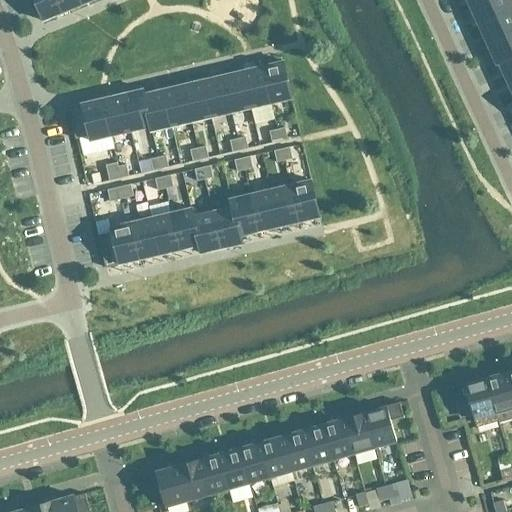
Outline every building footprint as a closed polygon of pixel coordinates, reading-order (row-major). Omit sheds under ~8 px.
[(56,0),(33,0),(39,12),(42,21),(62,13),(56,0)] [(78,0),(56,0),(62,13),(81,5),(78,0)] [(479,26),(511,10),(511,5),(509,0),(486,0),(471,7),(479,26)] [(488,44),(511,32),(511,10),(479,26),(488,44)] [(499,62),(511,55),(511,32),(488,44),(496,63),(499,62)] [(511,78),(511,55),(499,62),(507,80),(511,78)] [(262,66),(270,103),(291,99),(283,61),(262,66)] [(270,103),(262,66),(242,71),(251,108),(270,103)] [(242,71),(222,75),(231,113),(251,108),(242,71)] [(231,113),(222,75),(202,80),(211,117),(231,113)] [(211,117),(202,80),(182,85),(191,122),(211,117)] [(191,122),(182,85),(162,90),(171,127),(191,122)] [(142,89),(122,94),(130,131),(149,127),(150,127),(142,94),(144,94),(142,89)] [(171,127),(162,90),(144,94),(142,94),(150,127),(149,127),(150,132),(151,131),(171,127)] [(130,131),(122,94),(102,99),(110,136),(130,131)] [(110,136),(102,99),(67,107),(69,113),(75,139),(88,136),(90,141),(110,136)] [(284,128),(277,130),(279,141),(287,140),(284,128)] [(279,141),(277,130),(269,131),(271,143),(279,141)] [(245,137),(237,139),(240,151),(248,149),(245,137)] [(240,151),(237,139),(229,141),(232,153),(240,151)] [(205,146),(197,148),(200,160),(208,158),(205,146)] [(284,161),(292,159),(289,147),(281,149),(284,161)] [(200,160),(197,148),(189,150),(192,162),(200,160)] [(284,161),(281,149),(273,151),(276,163),(284,161)] [(165,156),(157,157),(160,169),(168,167),(165,156)] [(252,168),(249,156),(241,158),(244,170),(252,168)] [(160,169),(157,157),(149,159),(152,171),(160,169)] [(244,170),(241,158),(233,160),(236,172),(244,170)] [(119,171),(118,167),(116,167),(115,163),(105,165),(107,173),(119,171)] [(126,165),(118,167),(119,171),(120,178),(128,177),(126,165)] [(212,177),(209,166),(202,168),(204,179),(212,177)] [(204,179),(202,168),(194,169),(196,181),(204,179)] [(120,178),(119,171),(107,173),(109,181),(120,178)] [(173,187),(170,175),(162,177),(165,189),(173,187)] [(165,189),(162,177),(154,179),(157,191),(165,189)] [(319,217),(310,180),(290,185),(298,222),(319,217)] [(133,196),(130,184),(122,186),(125,198),(133,196)] [(298,222),(290,185),(270,190),(279,227),(298,222)] [(125,198),(122,186),(114,188),(117,200),(125,198)] [(117,200),(114,188),(106,190),(109,202),(117,200)] [(279,227),(270,190),(250,194),(259,232),(279,227)] [(259,232),(250,194),(229,199),(231,207),(238,237),(239,236),(259,232)] [(231,207),(212,211),(220,249),(241,244),(239,236),(238,237),(231,207)] [(199,246),(192,216),(193,216),(191,208),(170,213),(179,250),(198,246),(199,246)] [(220,249),(212,211),(193,216),(192,216),(199,246),(198,246),(200,254),(220,249)] [(179,250),(170,213),(151,218),(159,255),(179,250)] [(159,255),(151,218),(131,222),(140,260),(159,255)] [(140,260),(131,222),(110,227),(111,233),(97,236),(105,268),(140,260)] [(498,424),(511,420),(511,392),(506,372),(485,378),(495,414),(498,421),(498,424)] [(495,414),(485,378),(464,384),(463,384),(450,387),(454,402),(468,399),(476,427),(498,421),(495,414)] [(386,406),(374,410),(365,412),(364,412),(374,448),(396,442),(390,420),(403,417),(399,402),(386,406)] [(374,448),(364,412),(343,418),(353,454),(374,448)] [(353,454),(343,418),(342,418),(342,419),(322,424),(332,460),(353,454)] [(332,460),(322,424),(301,430),(311,466),(332,460)] [(311,466),(301,430),(280,436),(291,472),(311,466)] [(291,472),(280,436),(260,442),(270,478),(291,472)] [(270,478),(260,442),(238,448),(249,483),(270,478)] [(249,483),(238,448),(218,454),(228,489),(230,489),(233,501),(249,496),(245,485),(249,483)] [(228,489),(218,454),(199,459),(198,459),(197,459),(207,495),(228,489)] [(207,495),(197,459),(176,465),(187,501),(207,495)] [(187,501),(176,465),(175,465),(175,466),(167,468),(155,472),(155,471),(142,475),(146,490),(159,486),(165,507),(187,501)] [(511,478),(511,471),(511,468),(500,471),(502,481),(511,478)] [(395,484),(385,487),(389,499),(390,506),(400,503),(395,484)] [(389,499),(385,487),(376,490),(379,501),(389,499)] [(368,505),(364,493),(355,495),(358,507),(368,505)] [(51,501),(54,511),(87,511),(90,511),(85,494),(73,497),(73,495),(51,501)] [(505,511),(502,500),(492,503),(494,511),(505,511)] [(54,511),(51,501),(30,507),(31,511),(54,511)] [(334,511),(332,502),(322,505),(324,511),(334,511)]
